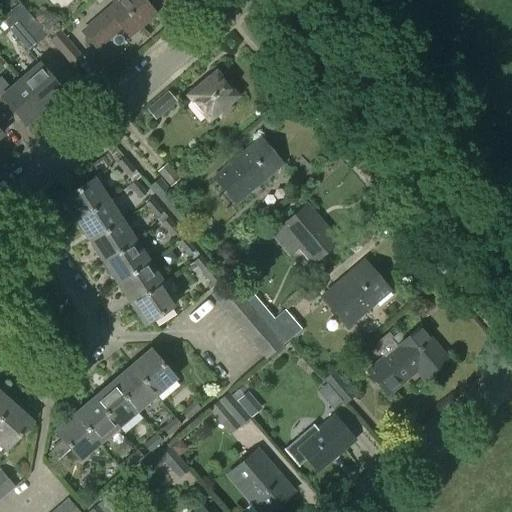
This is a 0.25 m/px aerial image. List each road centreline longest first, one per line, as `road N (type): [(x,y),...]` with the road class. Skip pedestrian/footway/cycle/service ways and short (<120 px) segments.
road 1 (residential): [(511,268),(284,0)]
road 2 (residential): [(19,181),(94,323),(94,345),(47,383),(29,381),(0,353)]
road 3 (residential): [(19,181),(238,0)]
road 4 (residential): [(348,511),(511,370)]
road 5 (unknown): [(13,511),(40,487),(47,383)]
